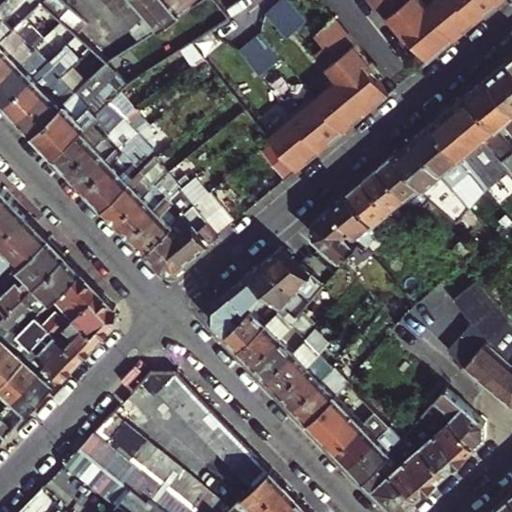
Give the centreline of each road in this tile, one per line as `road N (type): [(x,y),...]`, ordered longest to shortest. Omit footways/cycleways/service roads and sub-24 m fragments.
road 1 (residential): [(165,310),(511,19)]
road 2 (residential): [(165,310),(362,511)]
road 3 (residential): [(0,483),(165,310)]
road 4 (residential): [(0,137),(165,310)]
road 5 (residential): [(511,420),(408,332)]
